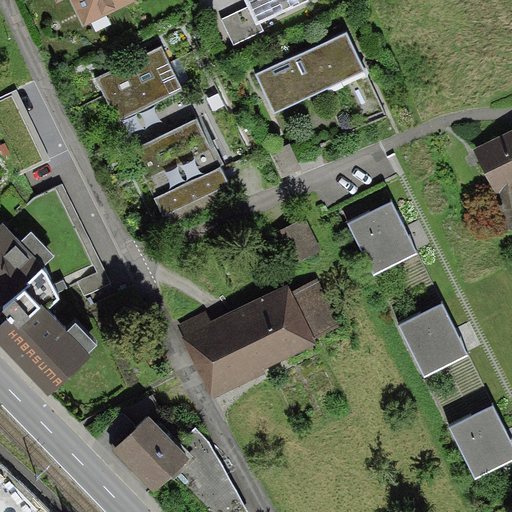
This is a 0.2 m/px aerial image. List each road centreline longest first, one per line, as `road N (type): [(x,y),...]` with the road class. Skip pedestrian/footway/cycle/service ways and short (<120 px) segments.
road 1 (residential): [(267,511),(7,0)]
road 2 (primary): [(127,511),(0,383)]
